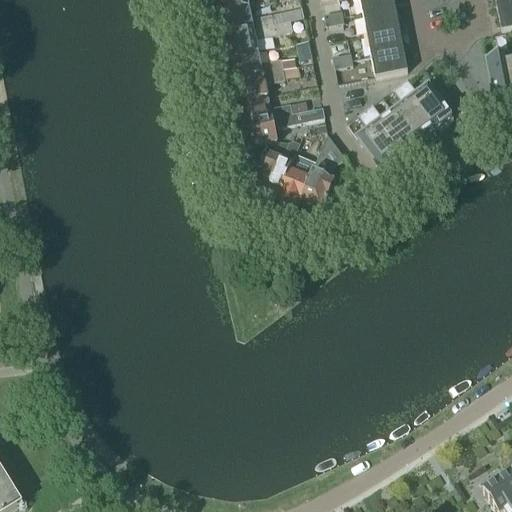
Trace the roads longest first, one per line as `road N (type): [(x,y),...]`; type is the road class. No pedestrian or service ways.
road 1 (residential): [(477,133),(448,145),(323,238),(292,240),(253,216),(226,173),(191,0)]
road 2 (residential): [(306,511),(511,389)]
